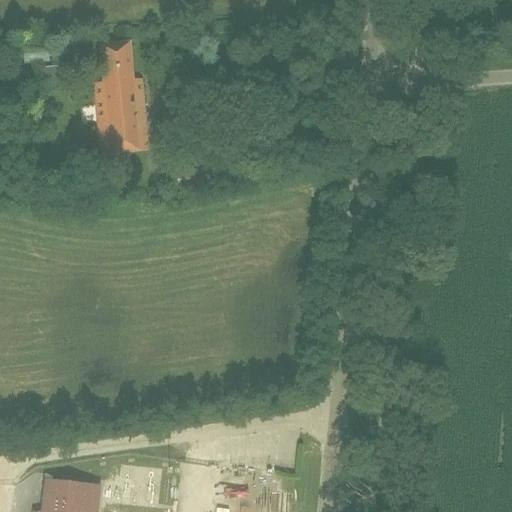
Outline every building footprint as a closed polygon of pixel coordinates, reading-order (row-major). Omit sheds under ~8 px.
[(140,45),(76,46),(77,73),(41,74),(41,89),(77,89),(79,154),(143,153),(140,45)] [(46,62),(45,47),(22,48),(23,63),(46,62)] [(272,511),(276,473),(224,469),(220,511),(272,511)] [(174,511),(181,477),(160,473),(152,507),(174,511)] [(104,511),(106,488),(47,483),(44,511),(104,511)]
